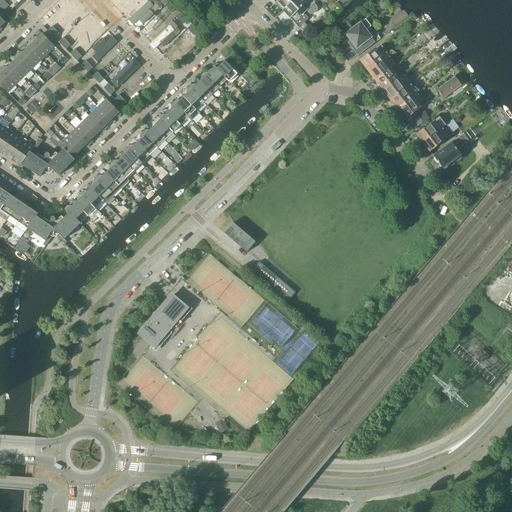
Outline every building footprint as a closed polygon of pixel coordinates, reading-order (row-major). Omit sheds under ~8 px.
[(83,9),(75,0),(73,0),(55,17),(64,27),(83,9)] [(127,0),(117,9),(123,16),(139,0),(127,0)] [(283,10),(293,0),(277,0),(278,0),(275,3),(283,10)] [(293,0),(283,10),(295,22),(304,14),(307,11),(309,13),(311,14),(313,14),(315,13),(316,11),(317,10),(317,8),(316,6),(314,4),(318,0),(293,0)] [(176,8),(170,2),(166,7),(171,13),(176,8)] [(148,3),(129,20),(133,25),(138,21),(142,25),(153,15),(149,11),(153,8),(148,3)] [(397,6),(391,10),(395,15),(401,11),(397,6)] [(167,13),(163,8),(158,12),(163,17),(167,13)] [(396,27),(409,17),(404,10),(391,19),(396,27)] [(187,20),(180,13),(176,17),(183,24),(187,20)] [(308,18),(304,14),(295,22),(299,27),(304,23),(308,18)] [(89,15),(68,35),(73,40),(93,20),(89,15)] [(50,22),(46,18),(42,22),(46,26),(50,22)] [(156,18),(141,34),(146,39),(149,35),(153,38),(164,26),(156,18)] [(365,30),(371,26),(365,19),(346,34),(353,44),(350,46),(357,56),(375,42),(365,30)] [(303,31),(308,27),(304,23),(299,27),(303,31)] [(199,31),(192,24),(187,29),(194,36),(199,31)] [(52,26),(48,30),(47,31),(55,38),(59,34),(52,26)] [(100,27),(82,44),(86,49),(105,31),(100,27)] [(168,27),(151,45),(159,54),(175,38),(171,34),(173,32),(168,27)] [(35,37),(32,39),(47,55),(55,47),(42,34),(37,39),(35,37)] [(71,45),(63,37),(58,42),(66,50),(71,45)] [(106,43),(101,39),(91,50),(95,54),(92,57),(96,62),(116,42),(112,37),(106,43)] [(47,55),(32,39),(29,42),(31,44),(26,49),(39,62),(47,55)] [(177,39),(161,54),(172,65),(188,50),(177,39)] [(368,70),(389,55),(390,54),(383,44),(378,48),(361,60),(368,70)] [(19,52),(17,54),(31,70),(39,62),(26,49),(21,54),(19,52)] [(81,56),(74,49),(70,54),(77,61),(81,56)] [(128,54),(123,49),(118,54),(114,50),(105,58),(107,60),(101,66),(108,73),(128,54)] [(31,70),(17,54),(14,57),(16,59),(11,64),(24,77),(31,70)] [(396,65),(389,55),(368,70),(376,80),(396,65)] [(86,60),(81,65),(88,72),(93,68),(86,60)] [(139,66),(134,61),(115,78),(120,83),(139,66)] [(227,80),(229,82),(237,74),(225,61),(219,66),(217,64),(214,67),(227,80)] [(4,67),(1,70),(16,85),(24,77),(11,64),(6,69),(4,67)] [(403,74),(396,65),(376,80),(383,89),(403,74)] [(51,67),(48,71),(52,76),(56,72),(51,67)] [(207,69),(204,72),(219,87),(227,80),(214,67),(209,71),(207,69)] [(16,85),(1,70),(0,70),(0,73),(0,74),(0,84),(8,93),(16,85)] [(104,79),(97,72),(92,76),(99,84),(104,79)] [(219,87),(204,72),(202,75),(204,77),(199,82),(212,95),(219,87)] [(153,81),(145,73),(126,91),(135,100),(153,81)] [(403,74),(383,89),(390,99),(410,83),(403,74)] [(461,85),(455,76),(437,89),(443,98),(446,96),(449,99),(457,93),(455,90),(461,85)] [(257,81),(254,78),(248,84),(251,87),(257,81)] [(212,95),(199,82),(194,87),(192,84),(189,87),(204,102),(212,95)] [(36,83),(32,87),(37,91),(41,87),(36,83)] [(115,91),(108,83),(103,88),(110,95),(115,91)] [(417,93),(410,83),(390,99),(397,108),(417,93)] [(32,87),(25,94),(30,98),(32,95),(36,91),(32,87)] [(188,92),(183,97),(196,110),(204,102),(189,87),(186,90),(188,92)] [(423,100),(417,93),(397,108),(405,118),(414,111),(419,107),(422,105),(420,102),(423,100)] [(126,102),(119,94),(114,99),(122,107),(126,102)] [(0,103),(6,108),(10,101),(3,96),(0,101),(0,103)] [(196,110),(183,97),(178,102),(176,99),(174,102),(189,117),(196,110)] [(106,99),(98,107),(111,120),(116,115),(118,117),(121,114),(106,99)] [(189,117),(174,102),(171,105),(173,107),(168,112),(181,125),(189,117)] [(111,120),(98,107),(90,114),(105,130),(108,127),(106,125),(111,120)] [(418,116),(414,111),(405,118),(408,123),(418,116)] [(429,117),(428,117),(424,111),(418,116),(408,123),(413,129),(429,117)] [(181,125),(168,112),(163,117),(161,115),(158,117),(173,133),(181,125)] [(105,130),(90,114),(83,122),(95,135),(100,130),(103,132),(105,130)] [(67,121),(62,116),(58,120),(62,125),(67,121)] [(157,122),(152,127),(165,140),(173,133),(158,117),(155,120),(157,122)] [(423,142),(442,127),(445,125),(438,117),(416,133),(423,142)] [(452,133),(459,127),(453,119),(446,125),(452,133)] [(83,122),(75,130),(90,145),(93,142),(91,140),(95,135),(83,122)] [(145,130),(142,133),(157,148),(165,140),(152,127),(147,132),(145,130)] [(449,136),(442,127),(423,142),(430,151),(444,141),(443,140),(449,136)] [(464,152),(461,147),(468,141),(470,144),(478,139),(470,128),(452,142),(433,155),(442,168),(455,159),(456,161),(461,157),(460,156),(461,155),(461,154),(464,152)] [(7,129),(0,138),(0,146),(2,148),(0,150),(3,152),(16,135),(7,129)] [(90,145),(75,130),(67,137),(74,144),(80,150),(85,145),(87,147),(90,145)] [(142,137),(137,142),(150,155),(157,148),(142,133),(140,135),(142,137)] [(14,156),(25,141),(16,135),(3,152),(7,155),(8,152),(14,156)] [(492,136),(481,145),(485,151),(497,143),(492,136)] [(34,147),(22,165),(40,177),(44,172),(54,171),(58,176),(74,160),(59,145),(59,144),(51,137),(49,140),(61,152),(58,154),(50,162),(50,158),(50,155),(50,154),(49,153),(48,153),(47,153),(46,153),(45,154),(45,155),(45,159),(45,162),(37,156),(33,154),(43,140),(40,138),(36,144),(34,147)] [(74,144),(67,137),(59,145),(74,160),(77,157),(75,155),(80,150),(74,144)] [(22,165),(34,147),(25,141),(14,156),(20,160),(18,163),(22,165)] [(130,145),(127,148),(142,163),(150,155),(137,142),(132,147),(130,145)] [(142,163),(127,148),(124,150),(126,152),(121,157),(134,171),(142,163)] [(114,160),(111,163),(126,178),(134,171),(121,157),(116,162),(114,160)] [(126,178),(111,163),(109,166),(111,168),(106,173),(121,189),(129,181),(126,178)] [(121,189),(106,173),(101,178),(99,175),(96,178),(114,196),(121,189)] [(114,196),(96,178),(93,181),(95,183),(90,188),(103,201),(106,204),(114,196)] [(6,188),(3,186),(0,191),(0,210),(11,195),(5,191),(6,188)] [(83,191),(80,193),(95,208),(103,201),(90,188),(85,193),(83,191)] [(80,198),(75,203),(88,216),(95,208),(80,193),(78,196),(80,198)] [(11,195),(0,210),(9,216),(21,199),(18,197),(16,199),(11,195)] [(24,201),(21,199),(9,216),(18,222),(29,207),(23,203),(24,201)] [(88,216),(75,203),(70,208),(68,206),(65,209),(80,224),(88,216)] [(29,207),(18,222),(15,227),(24,233),(27,229),(39,211),(36,209),(34,211),(29,207)] [(39,211),(27,229),(45,241),(43,244),(46,246),(52,237),(57,236),(65,244),(67,242),(64,239),(80,224),(65,209),(62,211),(66,215),(64,218),(56,226),(56,222),(55,218),(55,217),(54,216),(53,216),(52,216),(51,217),(51,218),(50,218),(50,219),(51,222),(51,226),(42,220),(39,218),(42,213),(39,211)] [(255,242),(233,223),(224,234),(247,252),(255,242)] [(22,237),(16,246),(22,250),(28,241),(22,237)] [(296,292),(259,262),(250,273),(287,303),(296,292)] [(172,295),(140,334),(152,344),(155,346),(187,308),(172,295)] [(481,348),(475,355),(483,362),(489,356),(481,348)] [(223,420),(214,424),(219,434),(228,430),(226,426),(223,420)]
